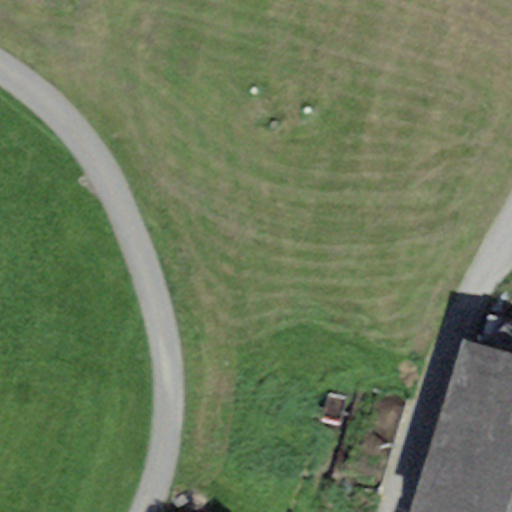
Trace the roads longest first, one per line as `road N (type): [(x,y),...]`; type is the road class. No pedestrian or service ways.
road 1 (residential): [(0,68),(74,126),(109,177),(156,298),(168,396),(163,461),(146,511)]
road 2 (residential): [(393,511),(420,420),(511,224)]
